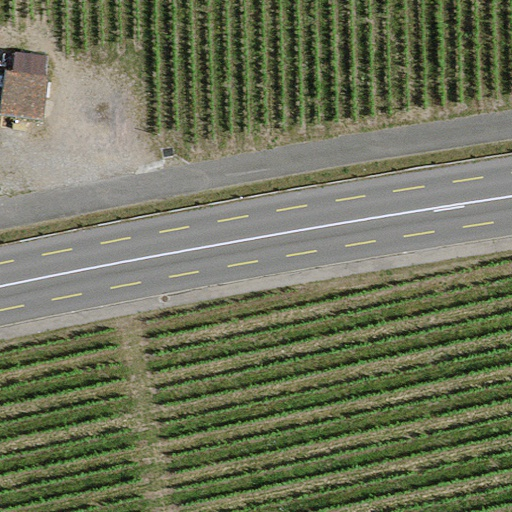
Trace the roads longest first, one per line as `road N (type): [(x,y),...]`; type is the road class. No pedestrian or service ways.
road 1 (primary): [(511,196),(0,290)]
road 2 (unclassified): [(0,214),(511,123)]
